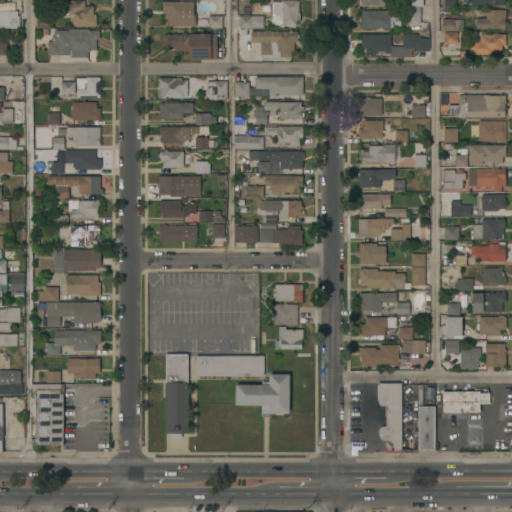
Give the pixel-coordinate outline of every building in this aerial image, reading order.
[(84,0),(84,6),(93,6),(93,13),(96,13),(96,25),(73,26),(73,13),(66,13),(66,0),(84,0)] [(282,2),(282,0),(298,0),(298,12),(299,12),(300,20),(296,20),(296,24),(271,24),(271,14),(272,14),(272,3),(282,2)] [(193,1),(193,14),(195,14),(195,16),(208,16),(208,15),(221,15),(221,27),(208,27),(208,25),(198,25),(198,23),(195,23),(195,25),(167,25),(167,13),(163,13),(163,11),(162,11),(162,1),(193,1)] [(420,23),(408,23),(408,6),(420,6),(420,23)] [(390,9),(390,12),(400,12),(400,27),(390,27),(377,27),(377,29),(374,29),(374,28),(362,28),(362,22),(360,22),(360,16),(361,16),(361,10),(390,9)] [(505,9),(505,18),(504,18),(504,28),(476,28),(476,17),(486,17),(486,15),(483,15),(483,9),(505,9)] [(0,10),(17,10),(17,15),(19,15),(19,27),(0,27),(0,10)] [(50,14),(49,27),(36,27),(37,14),(50,14)] [(263,15),(263,27),(239,27),(239,15),(263,15)] [(453,18),(453,19),(463,19),(464,30),(442,31),(442,18),(453,18)] [(68,30),(68,28),(88,28),(88,30),(99,30),(99,39),(96,39),(96,49),(87,49),(87,60),(70,60),(70,54),(48,54),(48,41),(52,41),(52,35),(54,35),(54,30),(68,30)] [(297,30),(297,40),(293,40),(294,51),(291,51),(291,56),(279,57),(272,54),(254,54),(254,42),(251,42),(251,31),(297,30)] [(458,31),(458,44),(444,44),(444,32),(458,31)] [(480,31),(480,33),(505,33),(505,42),(504,42),(503,44),(501,45),(501,48),(500,49),(498,50),(491,51),(491,54),(469,53),(470,31),(480,31)] [(217,59),(189,59),(189,51),(175,51),(175,47),(166,47),(166,34),(189,34),(189,33),(217,33),(217,59)] [(390,33),(390,44),(392,44),(392,46),(403,46),(403,33),(417,33),(417,37),(425,37),(425,38),(429,38),(429,51),(411,51),(411,56),(390,56),(390,52),(384,52),(384,50),(378,50),(378,51),(374,51),(374,54),(365,54),(365,47),(361,47),(361,33),(390,33)] [(100,97),(76,97),(76,77),(86,78),(86,76),(100,76),(100,97)] [(302,76),(302,95),(268,95),(268,88),(254,88),(254,76),(302,76)] [(181,77),(181,79),(187,79),(187,90),(183,90),(183,98),(158,97),(158,77),(181,77)] [(227,99),(206,99),(206,81),(213,81),(213,80),(227,80),(227,99)] [(74,81),(75,93),(61,93),(61,81),(74,81)] [(248,81),(248,95),(234,96),(234,81),(248,81)] [(466,116),(466,117),(460,117),(460,116),(448,116),(448,104),(458,104),(458,95),(463,95),(463,94),(489,94),(489,95),(505,95),(505,103),(504,103),(504,116),(466,116)] [(380,97),(381,115),(357,115),(357,98),(380,97)] [(164,102),(164,100),(166,100),(166,102),(192,102),(192,112),(183,112),(183,118),(160,118),(160,110),(158,108),(158,104),(160,102),(161,102),(164,102)] [(72,119),(72,101),(96,101),(96,107),(100,107),(100,119),(72,119)] [(278,101),(278,102),(295,102),(295,101),(300,101),(300,106),(303,106),(303,110),(302,110),(302,118),(291,118),(291,120),(288,120),(288,118),(278,118),(278,116),(277,116),(277,124),(255,124),(255,106),(264,106),(264,101),(278,101)] [(12,102),(12,108),(12,109),(15,109),(15,114),(12,114),(12,123),(2,123),(2,124),(0,124),(0,111),(2,111),(2,102),(12,102)] [(424,104),(424,117),(411,117),(411,104),(424,104)] [(59,112),(59,124),(47,124),(47,112),(59,112)] [(210,113),(210,115),(212,115),(212,116),(216,116),(216,124),(195,123),(195,113),(210,113)] [(382,120),(382,138),(369,138),(369,137),(358,137),(358,128),(361,128),(361,125),(363,125),(363,120),(382,120)] [(505,120),(506,140),(478,140),(478,120),(505,120)] [(163,126),(163,125),(166,125),(166,126),(198,126),(198,133),(193,133),(193,136),(189,136),(189,137),(182,142),(163,142),(163,137),(160,137),(160,134),(159,133),(158,131),(158,129),(160,126),(163,126)] [(100,126),(100,137),(99,137),(99,144),(76,144),(76,142),(72,142),(72,137),(66,137),(66,126),(100,126)] [(278,126),(302,126),(302,138),(299,138),(299,144),(289,144),(289,142),(283,142),(283,144),(279,144),(279,142),(276,142),(276,134),(274,134),(274,136),(271,136),(271,134),(264,134),(264,126),(278,126)] [(457,127),(457,141),(443,141),(443,127),(457,127)] [(407,129),(407,142),(395,142),(395,130),(407,129)] [(234,148),(234,135),(245,135),(245,134),(248,134),(248,135),(250,135),(250,136),(263,136),(263,148),(234,148)] [(0,136),(8,136),(8,137),(14,137),(14,149),(0,149),(0,136)] [(63,136),(64,148),(53,149),(53,136),(63,136)] [(207,136),(207,147),(195,148),(195,137),(207,136)] [(394,144),(394,162),(358,162),(358,153),(359,153),(359,149),(368,149),(368,145),(383,145),(383,144),(394,144)] [(505,144),(505,156),(502,156),(502,162),(492,162),(492,161),(487,161),(487,162),(484,162),(484,161),(481,161),(481,165),(469,165),(469,164),(466,164),(466,166),(454,166),(454,154),(455,154),(455,148),(465,148),(465,154),(468,154),(468,144),(505,144)] [(183,150),(183,153),(189,153),(191,155),(191,163),(183,167),(163,167),(163,166),(161,166),(161,162),(163,162),(163,161),(161,160),(160,159),(160,158),(158,159),(157,157),(157,153),(158,150),(159,151),(164,150),(163,149),(167,149),(167,150),(183,150)] [(74,169),(75,162),(64,162),(64,160),(56,160),(56,151),(65,151),(65,150),(95,150),(95,157),(96,157),(96,158),(101,158),(101,169),(74,169)] [(300,150),(300,151),(303,151),(303,159),(302,159),(302,168),(280,168),(280,173),(257,173),(257,172),(251,172),(251,168),(257,168),(257,161),(269,161),(269,160),(249,160),(249,150),(300,150)] [(0,151),(7,151),(7,161),(12,161),(12,172),(0,172),(0,151)] [(425,154),(425,166),(414,166),(414,154),(425,154)] [(63,161),(63,173),(51,173),(51,161),(63,161)] [(210,161),(210,173),(195,173),(195,161),(210,161)] [(358,186),(358,168),(362,168),(362,169),(379,169),(379,168),(395,169),(395,177),(390,177),(389,179),(382,179),(380,178),(380,186),(358,186)] [(504,168),(505,186),(501,186),(501,191),(494,191),(493,186),(488,186),(488,188),(484,188),(484,186),(476,186),(476,185),(468,185),(468,169),(504,168)] [(442,189),(442,181),(443,181),(443,169),(454,169),(454,172),(456,172),(456,169),(462,169),(462,172),(465,172),(465,180),(462,180),(462,189),(442,189)] [(302,175),(302,184),(301,184),(299,186),(299,194),(289,194),(289,191),(271,191),(271,185),(264,185),(264,174),(302,175)] [(82,175),(82,176),(100,176),(100,188),(102,188),(102,193),(81,193),(81,191),(79,191),(79,184),(47,184),(47,175),(82,175)] [(200,175),(200,196),(169,196),(169,194),(158,194),(158,175),(200,175)] [(404,179),(404,191),(392,191),(392,179),(404,179)] [(240,198),(240,185),(242,185),(242,181),(246,181),(246,185),(262,185),(262,198),(240,198)] [(68,186),(68,198),(52,198),(52,187),(58,187),(58,186),(68,186)] [(374,208),(374,210),(372,210),(372,208),(358,208),(358,193),(389,193),(389,204),(381,204),(381,208),(374,208)] [(504,194),(504,205),(499,205),(499,208),(496,208),(496,210),(481,210),(481,199),(480,199),(480,196),(482,196),(482,194),(504,194)] [(92,219),(92,218),(71,217),(71,210),(68,210),(68,199),(78,199),(78,200),(93,200),(93,199),(99,199),(99,206),(98,206),(98,219),(92,219)] [(8,200),(9,222),(0,222),(0,210),(2,210),(2,200),(8,200)] [(180,200),(180,205),(184,205),(189,201),(195,201),(196,212),(186,213),(186,215),(184,215),(184,217),(162,217),(162,212),(159,212),(159,200),(180,200)] [(300,200),(300,205),(303,205),(303,209),(301,209),(302,215),(296,215),(296,217),(291,217),(291,218),(288,218),(288,217),(276,217),(276,222),(265,222),(261,222),(261,215),(259,215),(259,200),(300,200)] [(470,204),(470,215),(458,215),(458,204),(470,204)] [(405,208),(405,216),(384,216),(384,208),(405,208)] [(220,210),(220,217),(225,217),(225,222),(198,222),(198,210),(220,210)] [(494,218),(494,217),(497,217),(497,218),(504,218),(504,227),(503,227),(503,234),(500,234),(500,238),(472,238),(472,224),(481,224),(481,218),(494,218)] [(375,218),(393,218),(393,224),(388,224),(388,227),(385,227),(385,229),(376,236),(355,236),(355,231),(358,231),(358,218),(375,218)] [(196,240),(159,240),(159,233),(158,233),(158,225),(161,225),(161,223),(166,223),(166,225),(196,224),(196,240)] [(224,237),(211,237),(211,223),(224,223),(224,237)] [(234,242),(234,225),(240,225),(240,224),(244,224),(244,225),(252,225),(252,224),(256,224),(256,225),(257,225),(257,233),(257,238),(257,242),(234,242)] [(278,245),(278,238),(277,238),(277,228),(282,228),(284,228),(287,228),(287,225),(290,225),(290,224),(292,224),(292,225),(299,225),(299,229),(302,229),(302,233),(301,233),(301,245),(278,245)] [(99,225),(99,233),(98,233),(98,234),(94,235),(94,240),(89,240),(90,245),(77,245),(70,245),(70,225),(99,225)] [(458,226),(458,239),(443,239),(443,226),(458,226)] [(402,228),(402,240),(390,240),(390,228),(402,228)] [(272,229),(272,242),(259,242),(259,229),(272,229)] [(376,242),(376,245),(385,245),(385,263),(376,263),(359,263),(359,256),(356,256),(356,250),(358,250),(358,243),(376,242)] [(504,248),(504,260),(481,260),(481,259),(474,259),(474,255),(470,255),(470,245),(488,245),(488,243),(498,243),(498,248),(504,248)] [(99,249),(99,252),(100,252),(100,266),(99,266),(99,268),(94,268),(94,271),(64,270),(64,272),(35,271),(35,259),(38,259),(38,255),(53,255),(53,249),(61,250),(61,252),(63,252),(63,249),(99,249)] [(424,253),(424,265),(411,265),(411,253),(424,253)] [(455,266),(455,255),(467,255),(467,266),(455,266)] [(424,266),(424,284),(411,284),(411,266),(424,266)] [(362,268),(362,267),(364,267),(364,268),(377,268),(377,270),(379,270),(382,270),(394,270),(394,273),(404,273),(404,283),(403,283),(403,290),(394,290),(394,288),(387,288),(387,289),(383,289),(383,288),(366,287),(366,285),(358,285),(358,268),(362,268)] [(501,267),(501,271),(502,271),(503,272),(503,275),(504,275),(504,284),(482,284),(482,267),(501,267)] [(23,272),(23,274),(24,274),(24,284),(23,284),(23,290),(10,290),(10,283),(11,283),(11,272),(23,272)] [(97,274),(97,281),(100,281),(100,295),(80,295),(80,293),(66,293),(66,274),(97,274)] [(472,278),(472,290),(460,290),(460,288),(455,288),(455,279),(460,279),(460,278),(472,278)] [(302,284),(301,300),(274,300),(274,284),(302,284)] [(36,300),(36,290),(44,290),(44,286),(58,286),(58,300),(36,300)] [(383,292),(397,292),(397,302),(409,302),(409,314),(396,314),(396,302),(386,302),(386,306),(381,306),(381,310),(358,310),(358,292),(383,292)] [(505,293),(505,301),(501,301),(501,311),(472,312),(471,293),(505,293)] [(54,302),(100,301),(100,319),(90,319),(90,321),(81,321),(81,315),(59,315),(59,326),(47,326),(47,302),(54,302)] [(297,324),(273,324),(274,303),(283,303),(283,302),(286,302),(286,303),(297,303),(297,324)] [(459,303),(459,315),(446,315),(447,302),(459,303)] [(0,308),(7,309),(7,307),(19,307),(19,317),(22,317),(22,321),(0,321),(0,308)] [(396,317),(396,327),(384,327),(384,335),(358,335),(358,323),(364,323),(364,316),(396,317)] [(461,316),(461,338),(447,338),(447,340),(458,340),(458,354),(453,354),(453,353),(444,353),(444,340),(438,340),(438,326),(446,324),(446,316),(461,316)] [(505,316),(505,329),(499,329),(499,334),(478,334),(478,316),(505,316)] [(302,329),(302,337),(301,337),(301,348),(274,348),(274,340),(278,340),(278,326),(285,326),(285,329),(302,329)] [(412,327),(411,339),(398,338),(398,326),(412,327)] [(100,330),(100,340),(97,340),(97,343),(95,343),(95,350),(73,350),(73,345),(59,345),(59,354),(46,354),(46,342),(54,342),(54,330),(100,330)] [(0,333),(17,333),(17,345),(0,345),(0,333)] [(424,353),(411,353),(411,347),(402,347),(402,340),(411,340),(411,339),(424,339),(424,353)] [(504,343),(504,349),(506,349),(506,352),(505,352),(505,366),(485,366),(485,343),(504,343)] [(360,365),(360,356),(358,356),(358,347),(374,347),(374,349),(379,349),(379,344),(399,344),(399,350),(398,350),(398,365),(360,365)] [(480,356),(478,356),(477,368),(472,368),(472,369),(467,369),(467,368),(459,368),(460,347),(480,347),(480,356)] [(187,353),(188,433),(166,433),(165,354),(187,353)] [(263,355),(263,376),(195,376),(195,355),(263,355)] [(78,357),(78,358),(94,358),(99,358),(99,372),(95,372),(95,377),(74,377),(74,372),(67,372),(67,357),(78,357)] [(20,383),(0,383),(0,370),(20,370),(20,383)] [(60,370),(60,382),(46,382),(46,370),(60,370)] [(288,412),(261,412),(261,405),(235,405),(235,384),(261,384),(261,381),(268,381),(268,373),(289,373),(288,412)] [(401,449),(389,449),(387,448),(386,447),(385,445),(385,443),(385,437),(383,437),(382,437),(380,436),(379,435),(378,433),(378,431),(379,429),(380,428),(381,427),(382,426),(386,426),(386,405),(381,405),(379,405),(378,404),(378,402),(378,399),(378,382),(401,382),(401,449)] [(35,399),(33,399),(33,392),(31,392),(31,383),(63,383),(63,445),(35,445),(35,399)] [(0,384),(22,384),(22,393),(0,393),(0,384)] [(434,449),(418,449),(418,384),(422,384),(422,405),(434,405),(434,449)] [(479,391),(479,392),(489,392),(489,403),(479,403),(479,412),(442,412),(442,391),(479,391)]
